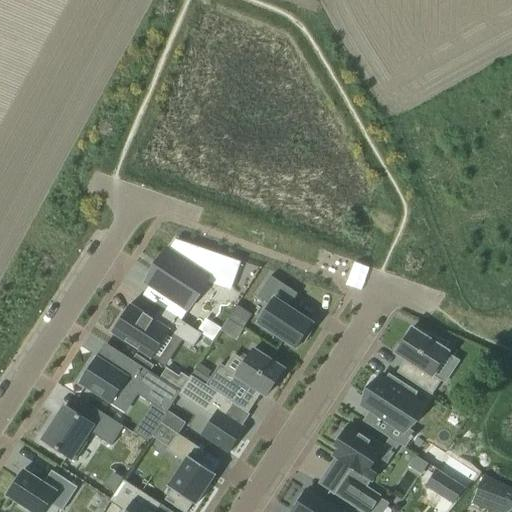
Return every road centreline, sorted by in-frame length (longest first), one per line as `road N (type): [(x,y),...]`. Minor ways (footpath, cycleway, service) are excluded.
road 1 (residential): [(385,284),(239,511)]
road 2 (residential): [(0,414),(143,198)]
